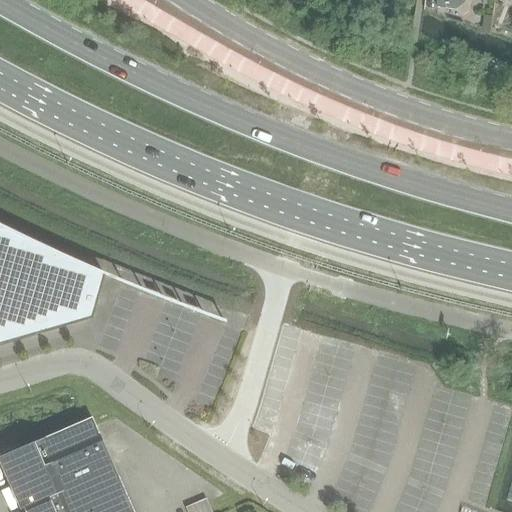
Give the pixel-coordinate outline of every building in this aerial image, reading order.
[(466,2),(465,0),(438,0),(437,8),(456,10),(466,2)] [(0,346),(90,320),(102,280),(103,277),(68,262),(30,244),(0,229),(0,346)] [(225,324),(103,277),(102,280),(224,327),(225,324)] [(21,448),(0,457),(0,469),(12,497),(16,496),(22,511),(131,511),(95,427),(91,418),(21,448)] [(210,511),(207,503),(206,500),(185,509),(186,511),(210,511)]
